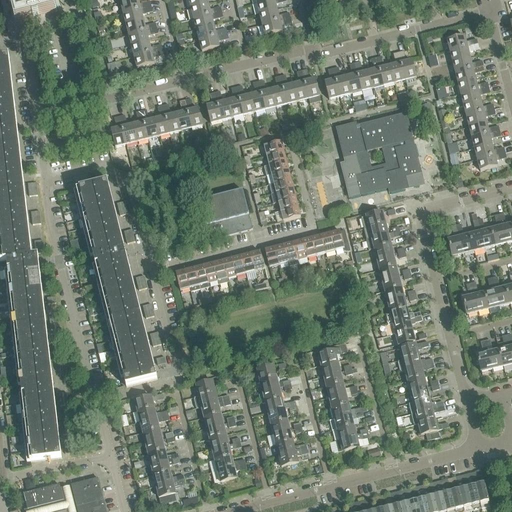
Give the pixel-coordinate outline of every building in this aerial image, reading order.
[(11,0),(16,17),(17,24),(28,21),(56,14),(53,2),(52,0),(11,0)] [(96,0),(94,0),(91,1),(93,9),(99,7),(96,0)] [(138,0),(121,4),(124,15),(152,8),(150,3),(140,6),(138,0)] [(188,0),(191,10),(209,6),(207,0),(188,0)] [(276,6),(287,3),(285,0),(277,0),(257,5),(260,16),(277,12),(276,6)] [(209,6),(191,10),(194,21),(222,14),(221,8),(210,11),(209,6)] [(152,8),(124,15),(126,26),(144,22),(142,16),(153,14),(152,8)] [(277,12),(260,16),(263,27),(291,20),(289,14),(279,17),(277,12)] [(222,14),(194,21),(197,32),(214,27),(213,22),(223,19),(222,14)] [(291,20),(263,27),(265,38),(283,34),(281,28),(292,25),(291,20)] [(144,22),(126,26),(129,37),(157,30),(156,25),(145,27),(144,22)] [(214,27),(197,32),(200,42),(227,35),(226,30),(215,33),(214,27)] [(149,44),(148,38),(158,35),(157,30),(129,37),(132,48),(149,44)] [(181,35),(175,37),(178,48),(184,46),(181,35)] [(227,35),(200,42),(202,54),(220,49),(218,43),(229,41),(227,35)] [(465,37),(447,42),(450,53),(478,46),(477,41),(466,43),(465,37)] [(110,42),(102,44),(104,55),(113,53),(110,42)] [(149,44),(132,48),(135,59),(162,52),(161,46),(150,49),(149,44)] [(470,59),(469,54),(479,51),(478,46),(450,53),(453,64),(470,59)] [(153,60),(164,57),(162,52),(135,59),(137,70),(155,66),(153,60)] [(399,54),(405,82),(417,79),(412,62),(407,63),(404,53),(399,54)] [(396,66),(390,67),(395,85),(405,82),(399,54),(393,55),(396,66)] [(8,271),(5,272),(19,387),(22,387),(23,396),(20,396),(27,463),(47,461),(62,459),(53,386),(39,258),(33,259),(18,133),(18,128),(17,121),(9,58),(0,58),(0,263),(7,262),(8,271)] [(395,85),(390,67),(385,69),(382,58),(377,59),(384,87),(395,85)] [(372,61),(374,71),(369,73),(373,90),(384,87),(377,59),(372,61)] [(470,59),(453,64),(456,75),(483,68),(482,62),(471,65),(470,59)] [(373,90),(369,73),(363,74),(360,64),(355,65),(362,93),(373,90)] [(352,77),(347,78),(351,96),(362,93),(355,65),(350,66),(352,77)] [(474,76),(485,73),(483,68),(456,75),(458,85),(476,81),(474,76)] [(351,96),(347,78),(341,80),(339,69),(333,70),(340,98),(351,96)] [(331,82),(325,84),(329,101),(340,98),(333,70),(328,72),(331,82)] [(117,71),(109,73),(110,80),(118,78),(117,71)] [(307,71),(302,73),(309,100),(320,98),(316,80),(310,82),(307,71)] [(302,73),(297,74),(299,85),(294,86),(298,103),(309,100),(302,73)] [(286,77),(280,78),(287,106),(298,103),(294,86),(288,87),(286,77)] [(280,78),(275,79),(278,90),(272,91),(276,109),(287,106),(280,78)] [(476,81),(458,85),(461,96),(489,89),(488,84),(477,87),(476,81)] [(276,109),(272,91),(266,93),(264,82),(259,84),(265,111),(276,109)] [(256,96),(250,97),(255,114),(265,111),(259,84),(253,85),(256,96)] [(242,88),(237,89),(244,117),(255,114),(250,97),(245,98),(242,88)] [(234,101),(229,102),(233,120),(244,117),(237,89),(232,90),(234,101)] [(489,89),(461,96),(464,107),(481,103),(480,97),(490,95),(489,89)] [(220,93),(215,94),(222,122),(233,120),(229,102),(223,104),(220,93)] [(210,96),(212,106),(207,108),(211,125),(222,122),(215,94),(210,96)] [(190,101),(185,102),(192,130),(203,127),(199,110),(193,111),(190,101)] [(185,102),(180,103),(182,114),(177,115),(181,133),(192,130),(185,102)] [(481,103),(464,107),(467,118),(494,111),(493,106),(482,108),(481,103)] [(169,106),(163,107),(170,135),(181,133),(177,115),(171,117),(169,106)] [(163,107),(158,109),(161,119),(155,121),(159,138),(170,135),(163,107)] [(494,111),(467,118),(469,129),(486,125),(485,119),(496,116),(494,111)] [(147,112),(142,113),(148,141),(159,138),(155,121),(150,122),(147,112)] [(445,112),(438,114),(441,124),(448,123),(445,112)] [(142,113),(136,114),(139,125),(133,126),(137,144),(148,141),(142,113)] [(348,164),(342,166),(350,199),(389,189),(390,194),(406,190),(405,186),(408,185),(409,187),(420,187),(420,174),(421,174),(406,116),(360,127),(361,129),(357,130),(356,126),(337,130),(344,159),(346,159),(348,164)] [(125,117),(120,118),(127,146),(137,144),(133,126),(128,128),(125,117)] [(114,120),(117,130),(111,132),(115,149),(127,146),(120,118),(114,120)] [(486,125),(469,129),(472,140),(500,133),(499,127),(488,130),(486,125)] [(267,130),(259,132),(261,138),(269,136),(267,130)] [(491,141),(501,138),(500,133),(472,140),(475,151),(492,146),(491,141)] [(68,143),(56,146),(59,160),(72,157),(68,143)] [(281,143),(264,148),(267,158),(284,153),(281,143)] [(457,144),(447,147),(449,156),(459,154),(457,144)] [(492,146),(475,151),(477,161),(505,154),(504,149),(493,152),(492,146)] [(196,148),(186,151),(187,157),(198,154),(196,148)] [(284,153),(267,158),(269,167),(286,162),(284,153)] [(505,154),(477,161),(480,173),(498,168),(496,162),(507,160),(505,154)] [(456,155),(449,157),(452,168),(459,166),(456,155)] [(269,167),(265,168),(268,177),(271,176),(289,172),(286,162),(269,167)] [(289,172),(271,176),(268,177),(270,186),(291,181),(289,172)] [(461,179),(455,181),(457,189),(458,191),(464,189),(461,179)] [(276,195),(294,190),(291,181),(270,186),(272,196),(276,195)] [(37,184),(28,185),(29,198),(38,197),(37,184)] [(94,258),(96,266),(93,267),(121,380),(124,379),(127,389),(157,381),(151,355),(108,184),(93,188),(74,192),(91,258),(94,258)] [(294,190),(276,195),(272,196),(271,196),(274,206),(279,204),(296,200),(294,190)] [(207,226),(201,228),(205,243),(215,240),(217,240),(220,239),(248,232),(253,231),(243,192),(200,202),(207,226)] [(296,200),(279,204),(281,213),(298,209),(296,200)] [(125,203),(117,205),(120,217),(128,215),(127,212),(125,203)] [(298,209),(281,213),(275,215),(278,224),(283,223),(301,218),(298,209)] [(384,219),(396,216),(394,211),(383,214),(366,218),(369,229),(386,225),(384,219)] [(40,213),(31,214),(33,226),(41,225),(40,213)] [(476,215),(472,217),(473,223),(475,230),(480,229),(478,222),(476,215)] [(511,243),(511,225),(507,227),(504,215),(499,216),(501,223),(502,228),(506,245),(511,243)] [(369,229),(364,230),(367,241),(368,241),(368,242),(370,241),(370,239),(371,239),(372,240),(388,236),(386,225),(369,229)] [(502,228),(491,231),(496,247),(506,245),(502,228)] [(133,231),(124,233),(127,245),(136,243),(133,233),(133,231)] [(496,247),(491,231),(481,233),(485,250),(496,247)] [(331,235),(335,252),(343,250),(343,252),(344,253),(346,254),(347,254),(348,253),(348,254),(350,253),(345,232),(340,233),(331,235)] [(481,233),(470,236),(474,253),(485,250),(481,233)] [(331,235),(321,237),(326,255),(335,252),(331,235)] [(371,239),(370,239),(370,241),(372,241),(374,251),(391,246),(388,236),(372,240),(371,239)] [(470,236),(459,239),(463,255),(474,253),(470,236)] [(321,237),(312,240),(316,257),(326,255),(321,237)] [(459,239),(448,241),(453,258),(463,255),(459,239)] [(312,240),(303,242),(307,260),(316,257),(312,240)] [(78,241),(71,243),(73,252),(80,251),(78,241)] [(43,242),(35,243),(36,255),(45,254),(43,242)] [(303,242),(293,245),(298,262),(307,260),(303,242)] [(293,245),(284,247),(289,264),(289,268),(299,266),(298,262),(293,245)] [(391,246),(374,251),(377,261),(394,257),(391,246)] [(284,247),(275,249),(279,267),(289,264),(284,247)] [(275,249),(265,252),(270,269),(279,267),(275,249)] [(251,255),(255,273),(265,270),(260,253),(251,255)] [(251,255),(241,258),(246,275),(255,273),(251,255)] [(394,257),(377,261),(380,272),(396,268),(394,257)] [(241,258),(232,260),(237,278),(246,275),(241,258)] [(232,260),(223,263),(227,280),(237,278),(232,260)] [(223,263),(214,265),(218,282),(219,286),(228,284),(227,280),(223,263)] [(214,265),(204,267),(209,285),(218,282),(214,265)] [(204,267),(195,270),(200,291),(210,289),(209,285),(204,267)] [(396,268),(380,272),(382,283),(399,278),(396,268)] [(195,270),(186,272),(190,290),(191,293),(200,291),(195,270)] [(186,272),(176,275),(180,292),(190,290),(186,272)] [(144,278),(136,280),(139,292),(147,290),(144,278)] [(399,278),(382,283),(385,293),(402,289),(399,278)] [(263,285),(259,286),(260,291),(270,289),(268,282),(262,283),(263,285)] [(402,289),(385,293),(388,304),(404,300),(402,289)] [(500,308),(499,308),(499,310),(501,309),(501,308),(510,305),(506,289),(495,291),(500,308)] [(499,310),(499,308),(500,308),(495,291),(485,294),(489,311),(490,316),(501,313),(500,311),(501,311),(501,309),(499,310)] [(485,294),(474,297),(478,313),(489,311),(485,294)] [(467,316),(478,313),(474,297),(463,300),(467,316)] [(404,300),(388,304),(390,315),(407,310),(404,300)] [(151,306),(143,308),(146,320),(155,318),(151,306)] [(390,315),(385,316),(388,326),(390,326),(390,327),(392,327),(391,325),(393,324),(393,325),(410,321),(421,318),(420,313),(409,316),(407,310),(390,315)] [(58,318),(49,319),(51,331),(60,330),(58,318)] [(390,326),(388,326),(391,337),(396,336),(412,332),(411,325),(422,323),(421,318),(410,321),(393,325),(393,324),(391,325),(392,327),(390,327),(390,326)] [(415,343),(412,332),(396,336),(398,347),(415,343)] [(158,334),(150,336),(153,348),(162,346),(158,334)] [(490,341),(485,342),(487,349),(488,354),(493,371),(503,368),(499,351),(493,353),(490,341)] [(417,351),(429,348),(428,343),(416,346),(399,350),(402,361),(419,357),(417,351)] [(503,368),(511,365),(511,357),(510,349),(509,344),(504,345),(505,350),(499,351),(503,368)] [(334,348),(317,353),(321,367),(338,363),(336,357),(348,354),(346,345),(334,348)] [(61,346),(53,347),(54,360),(63,359),(61,346)] [(482,373),(493,371),(488,354),(477,357),(482,373)] [(419,357),(402,361),(402,362),(398,363),(401,373),(402,374),(403,373),(403,372),(405,371),(405,372),(422,368),(426,367),(433,365),(432,360),(420,363),(419,357)] [(165,358),(156,361),(158,367),(166,365),(165,358)] [(338,363),(321,367),(324,378),(341,374),(338,363)] [(274,368),(257,372),(260,383),(277,379),(274,368)] [(405,371),(403,372),(403,373),(405,373),(408,383),(424,379),(422,368),(405,372),(405,371)] [(341,374),(324,378),(327,389),(343,384),(341,374)] [(277,379),(260,383),(263,393),(280,389),(284,388),(291,386),(290,382),(278,385),(277,379)] [(424,379),(408,383),(410,393),(427,389),(424,379)] [(213,383),(196,387),(199,398),(216,394),(213,383)] [(346,395),(343,384),(327,389),(329,399),(346,395)] [(280,389),(263,393),(265,404),(282,400),(280,389)] [(427,389),(410,393),(413,404),(430,400),(427,389)] [(346,395),(329,399),(332,410),(349,406),(347,400),(359,397),(357,392),(350,394),(346,395)] [(67,394),(58,395),(60,408),(68,407),(67,394)] [(223,404),(230,402),(229,397),(217,400),(216,394),(199,398),(194,399),(197,410),(198,410),(198,411),(200,410),(200,408),(201,408),(202,409),(218,405),(223,404)] [(155,409),(153,403),(164,400),(163,396),(152,398),(135,402),(138,414),(155,409)] [(282,400),(265,404),(268,415),(285,411),(289,410),(289,409),(296,408),(295,403),(284,406),(282,400)] [(413,404),(409,405),(412,416),(412,417),(414,416),(414,414),(415,414),(416,415),(432,411),(444,408),(443,403),(431,406),(430,400),(413,404)] [(201,408),(200,408),(200,410),(202,410),(204,420),(221,415),(218,405),(202,409),(201,408)] [(349,406),(332,410),(334,420),(335,421),(351,417),(363,414),(362,409),(350,412),(349,406)] [(414,414),(414,416),(412,417),(412,416),(414,427),(418,426),(418,425),(435,421),(433,415),(445,412),(444,408),(432,411),(416,415),(415,414),(414,414)] [(138,414),(140,423),(140,424),(148,422),(157,420),(161,419),(169,417),(167,413),(156,415),(155,409),(138,414)] [(268,415),(271,425),(288,421),(285,411),(268,415)] [(333,420),(333,422),(331,423),(331,422),(330,422),(332,433),(337,431),(354,427),(352,421),(364,418),(363,414),(351,417),(335,421),(334,420),(333,420)] [(221,415),(204,420),(207,430),(224,426),(221,415)] [(148,422),(140,424),(143,435),(151,433),(160,431),(157,420),(148,422)] [(288,421),(271,425),(273,436),(290,432),(288,421)] [(418,425),(418,426),(421,436),(438,432),(449,429),(448,424),(437,427),(435,421),(418,425)] [(70,423),(62,424),(63,436),(72,435),(70,423)] [(224,426),(207,430),(210,441),(226,437),(224,426)] [(354,427),(337,431),(340,441),(340,442),(357,438),(354,427)] [(151,433),(143,435),(146,446),(163,441),(160,431),(151,433)] [(290,432),(273,436),(276,447),(293,443),(290,432)] [(337,443),(336,443),(339,454),(343,453),(359,449),(358,443),(369,440),(368,435),(361,437),(357,438),(340,442),(340,441),(338,442),(339,443),(337,444),(337,443)] [(229,447),(226,437),(210,441),(212,452),(229,447)] [(163,441),(146,446),(148,456),(165,452),(163,441)] [(293,443),(276,447),(279,457),(295,453),(300,452),(307,450),(306,446),(294,449),(293,443)] [(229,447),(212,452),(215,462),(232,458),(230,452),(242,449),(241,444),(234,446),(229,447)] [(165,452),(148,456),(151,467),(168,463),(172,462),(179,460),(178,455),(167,458),(165,452)] [(279,457),(279,458),(282,468),(298,464),(297,459),(301,458),(301,457),(300,452),(295,453),(279,457)] [(232,458),(215,462),(218,473),(219,473),(223,472),(234,469),(246,466),(245,461),(233,464),(232,458)] [(168,463),(151,467),(154,478),(156,477),(160,476),(163,475),(171,473),(168,463)] [(219,473),(218,473),(220,484),(237,480),(236,473),(247,470),(246,466),(234,469),(223,472),(219,473)] [(156,477),(154,478),(156,488),(159,488),(163,487),(165,486),(173,484),(185,481),(183,477),(172,479),(171,473),(163,475),(160,476),(156,477)] [(106,511),(102,495),(99,480),(70,487),(71,491),(72,495),(68,496),(63,497),(60,486),(48,489),(38,492),(24,495),(27,505),(28,511),(106,511)] [(159,488),(156,488),(159,499),(156,500),(156,503),(160,502),(161,506),(177,502),(175,495),(176,495),(174,489),(186,486),(185,481),(173,484),(165,486),(163,487),(159,488)] [(441,491),(443,496),(446,511),(455,511),(451,493),(447,494),(445,486),(443,487),(442,483),(440,484),(441,487),(441,491)] [(484,485),(476,487),(482,510),(490,508),(484,485)] [(432,490),(434,498),(437,511),(446,511),(443,496),(439,496),(438,492),(441,491),(441,487),(435,489),(434,486),(431,486),(432,490)] [(476,487),(468,489),(473,511),(474,511),(482,510),(476,487)] [(424,492),(426,500),(429,511),(437,511),(434,498),(431,499),(429,490),(426,491),(425,488),(423,488),(424,492)] [(473,511),(468,489),(459,491),(464,511),(473,511)] [(464,511),(459,491),(451,493),(455,511),(464,511)] [(197,498),(183,502),(185,508),(199,504),(197,498)] [(429,511),(426,500),(418,502),(420,511),(429,511)] [(420,511),(418,502),(409,504),(411,511),(420,511)]
